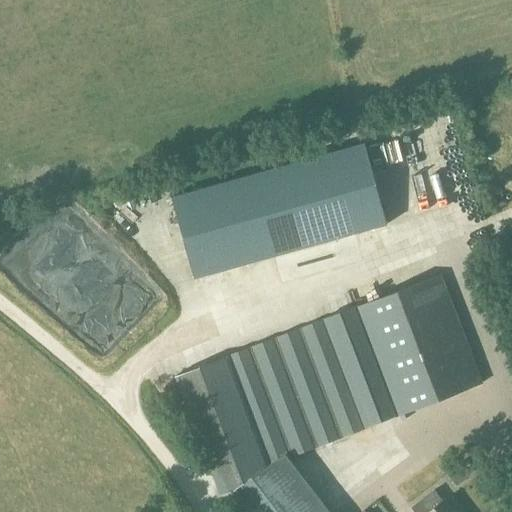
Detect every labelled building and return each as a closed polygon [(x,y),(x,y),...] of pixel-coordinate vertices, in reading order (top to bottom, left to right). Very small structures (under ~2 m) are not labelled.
[(174,196),(195,278),(389,228),(368,146),(174,196)] [(266,466),(288,458),(481,388),(441,278),(225,359),(175,378),(223,503),(234,493),(233,491),(266,466)] [(464,398),(467,428),(492,426),(489,396),(464,398)] [(330,511),(288,458),(266,466),(233,491),(234,493),(248,511),(330,511)] [(470,463),(451,464),(452,484),(471,483),(470,463)] [(460,511),(449,497),(443,502),(434,491),(411,509),(413,511),(460,511)]
